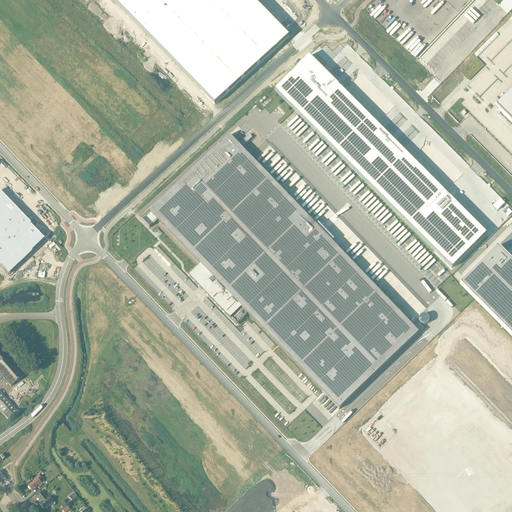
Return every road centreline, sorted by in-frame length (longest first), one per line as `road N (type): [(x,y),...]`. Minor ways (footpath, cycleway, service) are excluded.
road 1 (unclassified): [(86,239),(350,511)]
road 2 (tertiary): [(86,239),(331,13)]
road 3 (unclassified): [(511,193),(331,13)]
road 4 (tertiary): [(0,439),(55,384),(60,316)]
road 5 (unclassified): [(0,148),(86,239)]
